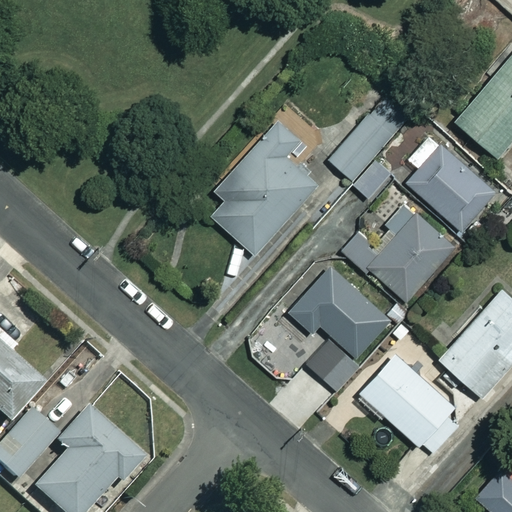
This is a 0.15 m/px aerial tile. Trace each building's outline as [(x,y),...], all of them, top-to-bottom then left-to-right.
[(511,134),(511,47),(453,117),(495,154),(511,134)] [(398,126),(376,105),(328,156),(368,194),(389,172),(371,155),(398,126)] [(246,257),(316,183),(284,152),(300,135),(278,114),(209,188),(220,199),(203,216),(246,257)] [(493,187),(438,140),(404,179),(460,226),(493,187)] [(452,241),(408,203),(360,259),(405,297),(452,241)] [(354,353),(379,324),(387,330),(406,308),(398,301),(392,308),(332,259),(289,311),(311,329),(317,322),(354,353)] [(511,356),(511,297),(499,287),(437,356),(479,394),(511,356)] [(0,417),(1,418),(35,379),(0,348),(0,417)] [(452,403),(392,350),(357,390),(429,453),(457,421),(445,411),(452,403)] [(356,365),(339,351),(320,375),(336,389),(356,365)] [(42,418),(27,405),(0,436),(0,462),(15,476),(37,450),(24,439),(42,418)] [(138,454),(84,406),(54,440),(64,449),(32,486),(61,511),(80,511),(113,475),(116,478),(138,454)] [(511,511),(511,477),(497,464),(471,492),(493,511),(511,511)] [(287,511),(291,509),(272,489),(258,503),(266,511),(287,511)]
